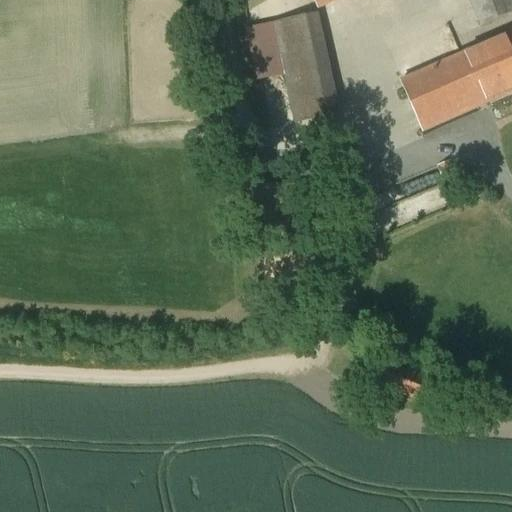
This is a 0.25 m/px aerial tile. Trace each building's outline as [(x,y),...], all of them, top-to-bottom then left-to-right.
[(313,0),(318,9),(339,0),(313,0)] [(511,0),(471,0),(481,22),(511,9),(511,0)] [(319,16),(273,26),(294,124),(340,114),(319,16)] [(511,33),(400,83),(423,133),(511,93),(511,33)] [(450,164),(438,169),(444,181),(456,176),(450,164)] [(399,226),(454,203),(446,183),(391,206),(399,226)] [(353,215),(326,206),(316,236),(342,245),(353,215)] [(431,381),(389,366),(381,387),(423,403),(431,381)]
